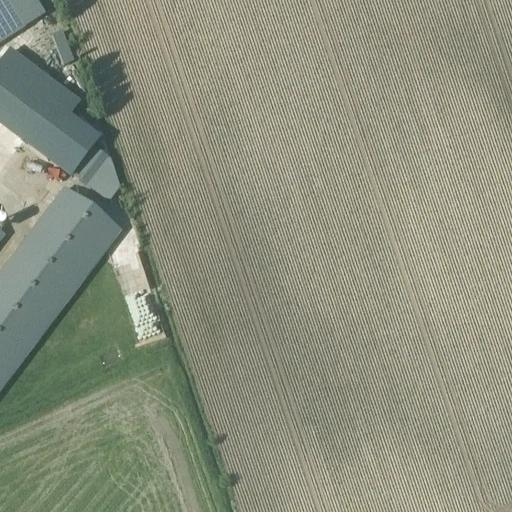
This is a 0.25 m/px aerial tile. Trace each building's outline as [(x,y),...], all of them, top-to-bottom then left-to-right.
[(33,0),(0,0),(0,45),(44,16),(33,0)] [(62,67),(73,63),(61,34),(51,38),(62,67)] [(79,104),(8,52),(0,64),(0,128),(70,179),(99,140),(69,118),(79,104)] [(109,205),(120,191),(111,163),(93,150),(71,178),(109,205)] [(0,273),(0,394),(121,234),(63,190),(0,273)]
